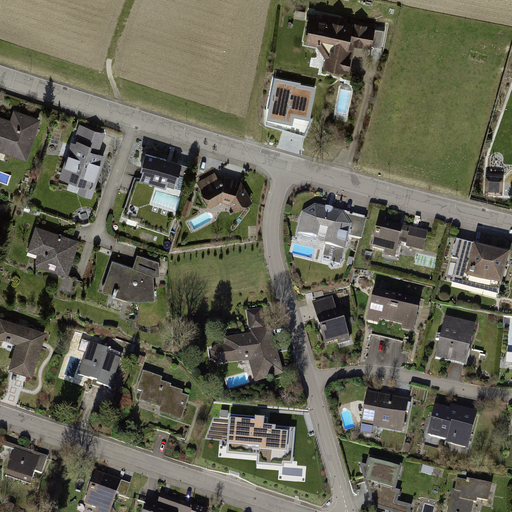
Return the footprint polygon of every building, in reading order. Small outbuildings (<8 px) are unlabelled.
[(307,43),(319,45),(326,58),(324,70),(349,74),(355,46),(373,49),(378,24),(322,13),(321,17),(312,15),(307,43)] [(301,82),(275,77),(267,119),(293,124),(294,117),(310,120),(316,87),(301,84),(301,82)] [(0,149),(27,158),(41,117),(14,108),(10,119),(0,115),(0,149)] [(71,140),(59,176),(81,183),(78,192),(91,197),(105,155),(97,152),(104,133),(80,125),(77,133),(81,135),(80,140),(77,139),(76,142),(71,140)] [(142,167),(138,179),(164,187),(165,184),(173,186),(180,163),(143,152),(139,166),(142,167)] [(215,172),(198,181),(208,206),(222,200),(231,203),(235,211),(253,202),(242,180),(226,175),(219,179),(215,172)] [(482,193),(500,195),(501,177),(484,175),(482,193)] [(177,212),(129,195),(122,216),(170,233),(177,212)] [(181,214),(187,216),(192,200),(187,198),(181,214)] [(301,212),(297,233),(317,238),(317,236),(319,238),(320,239),(323,239),(325,239),(324,245),(325,245),(321,260),(340,265),(341,260),(342,261),(348,236),(361,239),(366,219),(345,214),(343,211),(315,204),(301,212)] [(377,222),(371,249),(383,252),(383,255),(396,258),(399,243),(406,245),(406,247),(423,252),(428,231),(403,225),(402,228),(377,222)] [(40,254),(36,265),(66,276),(78,240),(35,226),(27,250),(40,254)] [(510,255),(456,241),(446,278),(453,280),(452,283),(498,295),(500,285),(501,286),(510,255)] [(132,267),(112,260),(102,289),(112,293),(111,294),(127,300),(154,298),(153,274),(159,274),(159,261),(137,254),(132,267)] [(375,290),(374,289),(373,294),(366,320),(378,323),(379,320),(403,325),(402,329),(414,332),(421,301),(385,292),(387,285),(376,283),(375,290)] [(332,295),(311,301),(324,345),(337,341),(338,345),(349,342),(340,310),(337,311),(332,295)] [(224,337),(224,343),(215,345),(209,352),(210,360),(217,365),(248,361),(254,382),(284,375),(271,326),(266,327),(264,309),(246,311),(248,330),(250,330),(250,334),(224,337)] [(47,327),(2,312),(0,318),(0,336),(18,343),(10,368),(31,375),(47,327)] [(475,324),(444,317),(436,358),(467,364),(475,324)] [(79,351),(85,353),(78,373),(98,380),(97,383),(111,387),(122,354),(82,341),(79,351)] [(142,372),(137,390),(144,393),(141,401),(162,407),(160,412),(182,419),(189,397),(183,395),(184,392),(171,388),(172,385),(160,382),(162,378),(142,372)] [(408,400),(367,391),(361,422),(402,431),(408,400)] [(449,408),(436,405),(428,436),(445,441),(445,443),(469,450),(479,411),(450,403),(449,408)] [(269,418),(229,415),(226,455),(258,458),(257,466),(285,468),(285,465),(293,466),(296,428),(268,426),(269,418)] [(38,457),(33,472),(39,474),(45,457),(3,442),(2,445),(13,449),(38,457)] [(38,457),(13,449),(4,476),(29,484),(33,472),(38,457)] [(364,465),(359,464),(373,508),(385,511),(409,511),(411,505),(397,501),(400,491),(396,490),(397,487),(395,486),(401,466),(367,456),(364,465)] [(96,470),(84,505),(97,509),(95,511),(109,511),(116,494),(121,480),(121,479),(96,470)] [(453,490),(448,511),(471,511),(473,503),(476,504),(477,500),(488,502),(492,485),(471,480),(470,482),(457,479),(455,490),(453,490)] [(130,484),(121,480),(116,494),(126,497),(130,484)] [(160,493),(156,506),(176,511),(205,511),(207,508),(160,493)] [(176,511),(156,506),(145,502),(141,511),(176,511)] [(13,505),(6,503),(4,509),(10,511),(13,505)]
